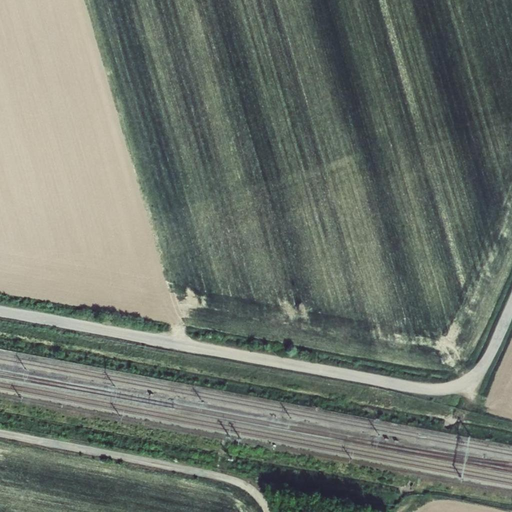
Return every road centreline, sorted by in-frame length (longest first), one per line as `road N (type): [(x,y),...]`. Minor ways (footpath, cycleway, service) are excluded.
road 1 (unclassified): [(0,311),(439,388),(479,371),(511,303)]
road 2 (track): [(0,434),(236,482),(269,511)]
